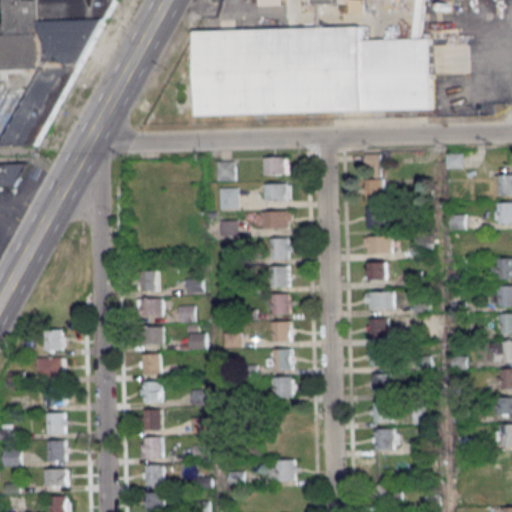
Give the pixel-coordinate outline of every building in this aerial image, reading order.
[(0,0),(0,144),(42,144),(114,0),(0,0)] [(317,0),(317,3),(351,3),(351,12),(365,12),(364,0),(317,0)] [(195,31),(197,115),(431,109),(429,38),(361,40),(361,27),(195,31)] [(447,167),(463,167),(463,153),(447,153),(447,167)] [(381,166),(381,154),(366,154),(366,166),(381,166)] [(264,157),(286,157),(286,174),(265,174),(264,157)] [(218,180),(236,180),(236,161),(218,161),(218,180)] [(0,186),(22,187),(22,164),(0,164),(0,186)] [(511,173),(499,173),(499,195),(511,194),(511,173)] [(385,178),(366,178),(366,200),(385,200),(385,178)] [(265,184),(286,183),(287,200),(265,201),(265,184)] [(222,209),(239,209),(239,187),(222,187),(222,209)] [(496,222),(511,222),(511,201),(496,202),(496,222)] [(367,206),(367,227),(386,227),(385,206),(367,206)] [(264,211),(288,210),(289,227),(265,228),(264,211)] [(238,219),(222,219),(222,235),(238,235),(238,219)] [(511,229),(500,230),(500,250),(511,250),(511,229)] [(393,252),(393,236),(365,236),(365,252),(393,252)] [(270,238),(288,237),(289,258),(271,259),(270,238)] [(511,256),(492,257),(492,278),(511,277),(511,256)] [(390,261),(371,261),(371,280),(390,280),(390,261)] [(270,265),(288,265),(289,285),(271,286),(270,265)] [(140,270),(140,290),(159,290),(159,270),(140,270)] [(186,292),(203,292),(203,278),(186,278),(186,292)] [(511,306),(511,285),(496,286),(496,306),(511,306)] [(395,308),(395,291),(367,291),(367,308),(395,308)] [(272,293),(290,293),(291,313),(273,314),(272,293)] [(164,297),(140,297),(140,315),(164,315),(164,297)] [(197,321),(197,305),(179,305),(179,321),(197,321)] [(511,333),(511,313),(498,313),(498,334),(511,333)] [(368,338),(393,338),(393,317),(368,317),(368,338)] [(272,321),(290,320),(291,341),(273,342),(272,321)] [(143,325),(143,343),(165,343),(165,325),(143,325)] [(45,329),(45,349),(68,349),(68,329),(45,329)] [(190,332),(190,348),(207,348),(207,332),(190,332)] [(242,332),(225,332),(225,347),(242,347),(242,332)] [(511,340),(492,341),(492,362),(511,361),(511,340)] [(369,344),(369,365),(391,365),(390,344),(369,344)] [(273,349),(291,348),(292,369),(274,369),(273,349)] [(162,353),(142,353),(142,373),(162,373),(162,353)] [(39,378),(66,378),(66,357),(39,357),(39,378)] [(511,368),(502,368),(502,388),(511,388),(511,368)] [(393,394),(393,373),(370,373),(370,394),(393,394)] [(274,376),(292,376),(293,396),(275,397),(274,376)] [(142,402),(164,402),(164,382),(142,382),(142,402)] [(68,405),(68,386),(47,386),(47,405),(68,405)] [(211,389),(192,389),(192,404),(211,404),(211,389)] [(511,396),(497,396),(497,414),(511,414),(511,396)] [(372,421),(393,421),(393,401),(372,401),(372,421)] [(165,429),(165,409),(145,409),(145,429),(165,429)] [(277,410),(277,425),(296,425),(296,410),(277,410)] [(69,412),(47,412),(47,433),(69,433),(69,412)] [(211,416),(192,416),(192,433),(211,433),(211,416)] [(511,424),(498,424),(498,444),(511,444),(511,424)] [(401,428),(374,428),(374,449),(401,449),(401,428)] [(272,453),(299,452),(299,431),(272,432),(272,453)] [(165,436),(143,436),(143,457),(165,457),(165,436)] [(68,460),(68,440),(49,440),(48,460),(68,460)] [(194,444),(194,459),(211,459),(211,444),(194,444)] [(23,448),(4,448),(4,465),(23,465),(23,448)] [(502,472),(511,472),(511,451),(502,451),(502,472)] [(378,456),(377,477),(402,477),(402,456),(378,456)] [(278,467),(271,467),(271,480),(298,480),(298,459),(278,459),(278,467)] [(165,464),(145,464),(145,485),(165,485),(165,464)] [(46,468),(46,485),(70,485),(70,468),(46,468)] [(511,480),(497,480),(497,500),(511,499),(511,480)] [(377,504),(403,504),(403,484),(377,484),(377,504)] [(166,511),(166,491),(146,491),(146,511),(166,511)] [(50,511),(71,511),(72,495),(50,495),(50,511)]
